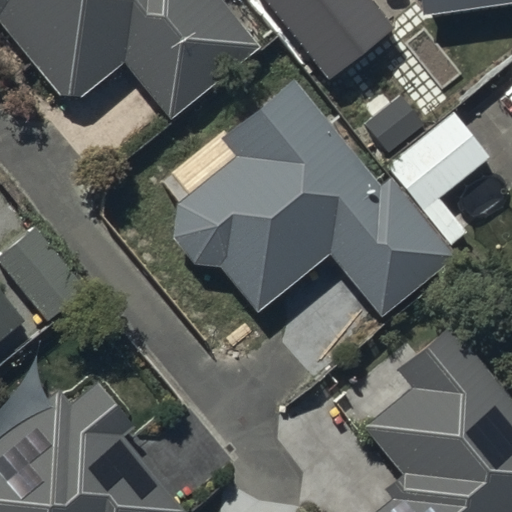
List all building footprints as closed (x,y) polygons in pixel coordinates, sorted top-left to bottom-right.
[(0,0),(0,25),(54,94),(79,95),(119,63),(168,122),(259,47),(219,0),(0,0)] [(262,0),(283,24),(311,0),(262,0)] [(511,0),(417,0),(419,14),(511,0)] [(191,264),(217,266),(255,310),(325,251),(379,315),(450,255),(385,177),(377,184),(288,79),(219,137),(233,154),(170,206),(168,237),(191,264)] [(511,187),(448,111),(382,166),(447,244),(511,190),(511,187)] [(31,226),(0,250),(0,266),(43,320),(82,289),(31,226)] [(0,334),(19,319),(0,296),(0,334)] [(389,496),(369,511),(511,511),(511,401),(446,322),(390,368),(406,388),(360,426),(399,473),(382,487),(389,496)] [(0,511),(182,511),(119,433),(128,425),(92,380),(67,400),(57,388),(0,433),(0,511)]
